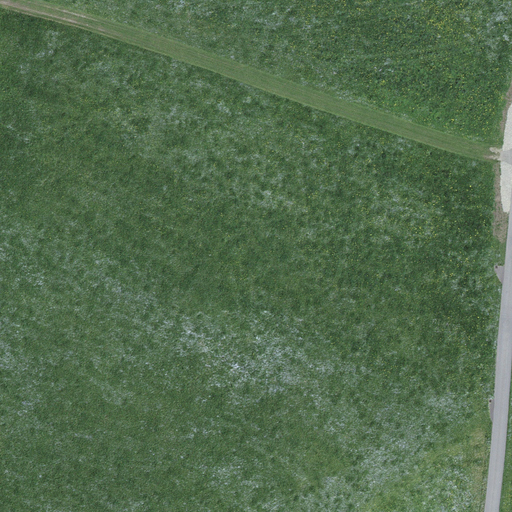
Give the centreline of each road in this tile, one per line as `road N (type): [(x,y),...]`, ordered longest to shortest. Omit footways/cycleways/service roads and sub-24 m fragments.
road 1 (track): [(10,0),(511,158)]
road 2 (unclassified): [(490,511),(511,275)]
